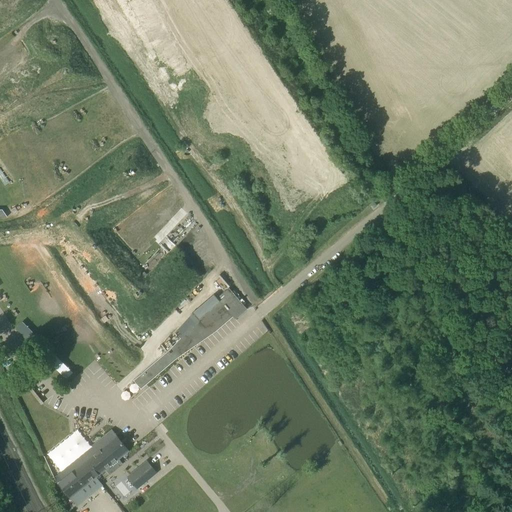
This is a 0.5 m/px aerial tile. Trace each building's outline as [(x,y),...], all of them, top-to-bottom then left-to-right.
[(148,224),(141,227),(147,237),(154,233),(148,224)] [(168,352),(134,381),(141,389),(175,360),(215,332),(233,316),(235,319),(247,309),(229,288),(217,298),(219,301),(202,316),(168,352)] [(72,373),(50,349),(43,356),(65,379),(72,373)] [(99,474),(128,451),(112,431),(83,454),(99,474)] [(70,498),(71,497),(77,505),(102,485),(96,477),(99,474),(83,454),(69,465),(58,474),(62,480),(58,483),(70,498)] [(147,461),(127,477),(137,489),(157,472),(147,461)]
